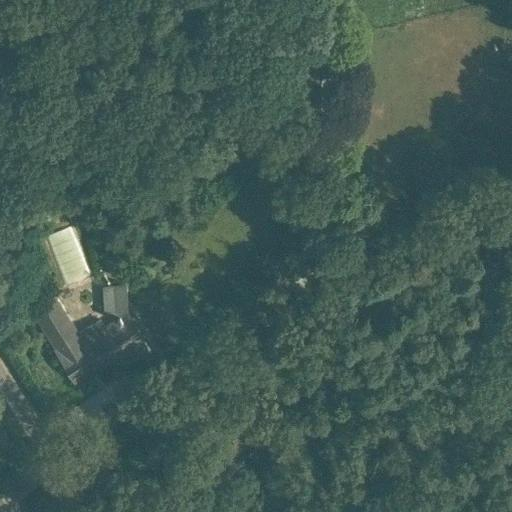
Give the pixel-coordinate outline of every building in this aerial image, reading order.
[(315,100),(329,49),(304,42),(290,93),(315,100)] [(256,149),(267,154),(276,136),(265,130),(256,149)] [(126,350),(144,338),(145,337),(127,310),(125,282),(102,284),(104,312),(115,311),(117,316),(104,324),(100,317),(77,331),(53,291),(30,305),(56,347),(55,347),(76,381),(126,350)] [(297,359),(253,335),(243,354),(287,378),(297,359)] [(264,453),(267,447),(272,450),(282,432),(251,414),(241,432),(253,439),(249,444),(264,453)]
